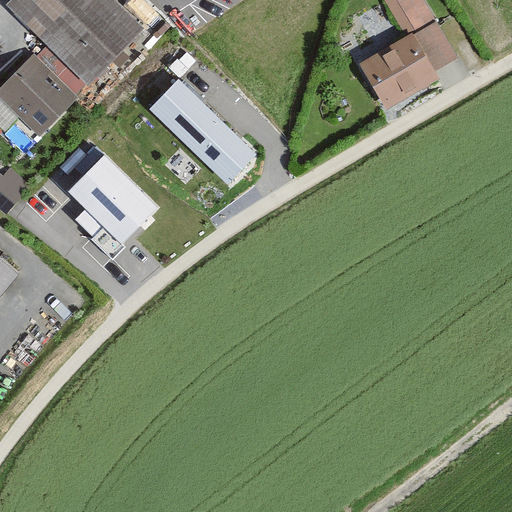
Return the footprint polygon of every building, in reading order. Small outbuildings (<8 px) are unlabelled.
[(115,0),(10,0),(6,5),(47,46),(36,56),(34,54),(0,88),(0,101),(38,139),(146,31),(115,0)] [(425,0),(387,0),(409,38),(361,64),(385,108),(439,79),(434,70),(458,57),(425,0)] [(257,156),(178,82),(150,109),(227,185),(257,156)] [(158,209),(103,156),(68,192),(122,245),(158,209)] [(0,173),(0,209),(6,215),(30,186),(10,169),(3,177),(0,173)] [(0,252),(0,300),(23,272),(0,252)]
